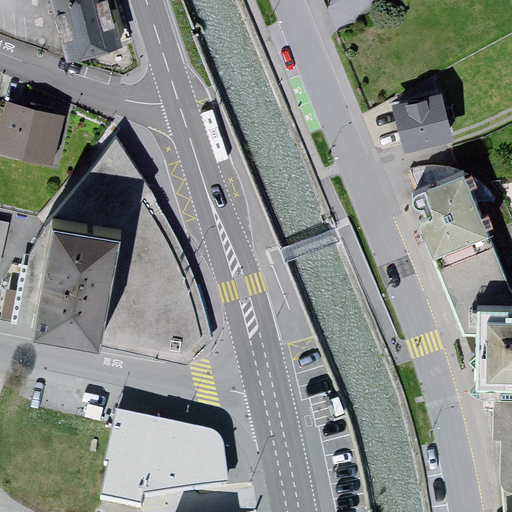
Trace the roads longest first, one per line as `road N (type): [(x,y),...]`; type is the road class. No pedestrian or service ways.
road 1 (residential): [(465,511),(439,399),(285,0)]
road 2 (secondary): [(178,100),(270,408)]
road 3 (residential): [(270,408),(0,346)]
road 4 (residential): [(178,100),(126,101),(0,56)]
